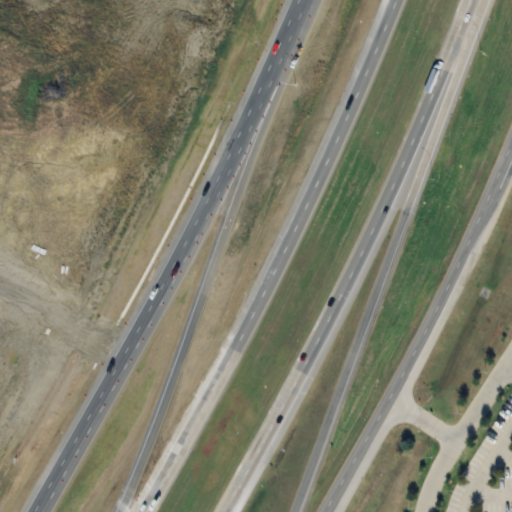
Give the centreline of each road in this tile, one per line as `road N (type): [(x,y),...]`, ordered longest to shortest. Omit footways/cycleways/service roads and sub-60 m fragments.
road 1 (secondary): [(300,0),(237,144),(30,511)]
road 2 (motorway): [(220,511),(334,305),(471,0)]
road 3 (motorway): [(392,0),(309,197),(149,511)]
road 4 (motorway): [(295,511),(472,0)]
road 5 (motorway): [(283,46),(240,194),(118,511)]
road 6 (secondary): [(321,511),(413,351),(511,150)]
